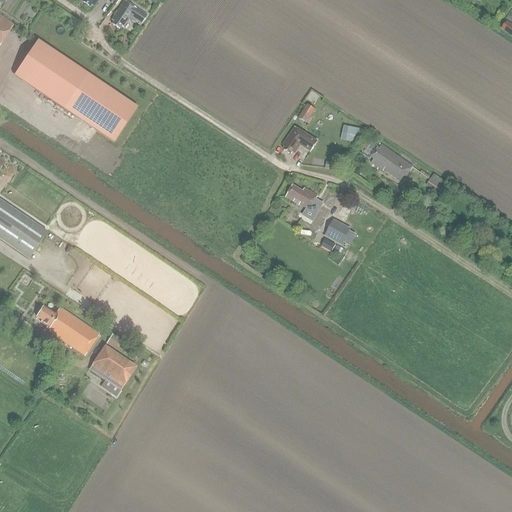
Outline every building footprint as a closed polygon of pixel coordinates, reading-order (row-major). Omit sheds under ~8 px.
[(83,0),(84,0),(82,3),(90,8),(92,6),(93,7),(97,0),(104,0),(111,5),(114,0),(83,0)] [(146,17),(135,9),(124,1),(110,21),(113,23),(111,25),(118,30),(120,28),(122,29),(129,18),(140,25),(146,17)] [(0,45),(12,26),(0,17),(0,45)] [(511,25),(506,21),(500,29),(511,38),(511,25)] [(36,41),(14,75),(97,131),(114,143),(137,109),(36,41)] [(307,105),(298,118),(307,124),(316,110),(314,109),(307,105)] [(362,130),(344,126),(341,140),(350,142),(349,144),(358,146),(362,130)] [(317,142),(294,127),(282,145),(284,147),(282,150),(290,155),(292,152),(294,154),(300,146),(310,152),(317,142)] [(382,145),(379,149),(378,148),(371,157),(374,159),(371,163),(382,171),(382,170),(401,183),(413,167),(382,145)] [(433,174),(425,186),(436,194),(445,182),(433,174)] [(293,185),(286,197),(299,205),(300,204),(307,208),(302,216),(312,222),(322,206),(314,202),(318,197),(304,189),(303,191),(293,185)] [(0,240),(28,260),(46,233),(0,201),(0,240)] [(412,206),(408,212),(421,220),(419,223),(423,225),(429,216),(412,206)] [(349,231),(332,222),(324,237),(341,246),(342,245),(346,247),(350,239),(346,237),(349,231)] [(335,246),(325,240),(321,247),(331,253),(335,246)] [(40,323),(46,327),(44,330),(84,357),(99,335),(59,308),(54,315),(42,307),(35,317),(42,322),(40,323)] [(111,336),(106,344),(127,357),(131,350),(132,349),(111,336)] [(105,347),(89,371),(105,382),(101,388),(116,398),(136,368),(105,347)] [(131,350),(127,357),(132,361),(137,354),(131,350)]
